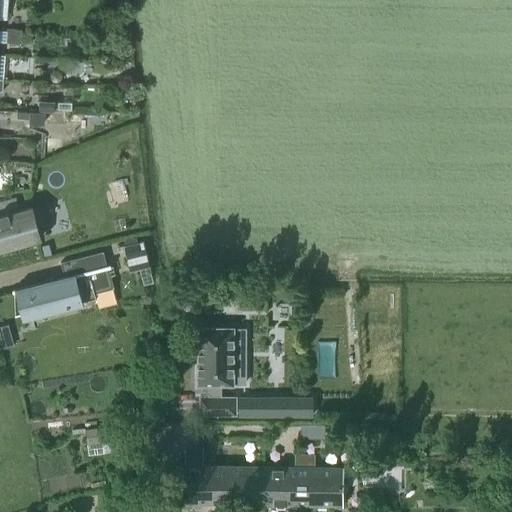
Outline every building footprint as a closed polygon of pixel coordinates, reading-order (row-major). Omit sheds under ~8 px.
[(0,42),(28,43),(29,28),(5,27),(5,30),(0,29),(0,42)] [(50,72),(49,77),(53,81),(58,81),(61,78),(61,73),(58,69),(53,69),(50,72)] [(0,248),(39,238),(35,227),(30,207),(30,206),(19,209),(0,214),(0,248)] [(142,240),(123,245),(129,270),(139,268),(143,284),(153,281),(149,265),(142,240)] [(82,303),(96,301),(94,291),(114,287),(109,266),(112,266),(111,263),(108,264),(105,250),(62,259),(65,273),(12,289),(13,291),(16,290),(22,311),(21,311),(23,319),(25,318),(45,313),(45,314),(83,306),(82,303)] [(246,328),(198,327),(198,383),(201,383),(201,413),(234,413),(234,397),(221,397),(221,383),(245,383),(246,328)] [(312,396),(240,396),(240,414),(311,414),(312,396)] [(87,443),(113,439),(111,425),(84,428),(87,443)] [(341,504),(342,466),(201,464),(201,447),(185,446),(185,464),(172,464),(172,502),(190,502),(194,508),(205,508),(208,502),(341,504)]
